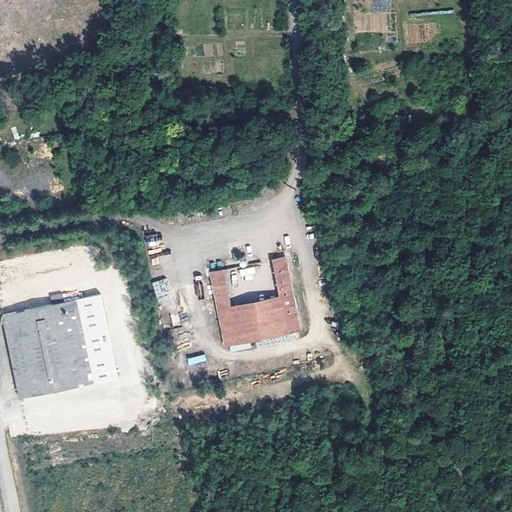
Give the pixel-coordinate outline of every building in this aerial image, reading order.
[(231,303),(222,267),(209,269),(224,344),(300,329),(285,254),(270,257),(277,294),(231,303)] [(241,276),(255,273),(254,267),(239,270),(241,276)] [(151,283),(157,298),(170,292),(164,278),(151,283)] [(51,303),(2,313),(16,384),(19,396),(93,381),(117,376),(100,293),(75,298),(63,300),(62,291),(49,292),(51,303)] [(204,354),(187,359),(189,365),(206,360),(204,354)]
